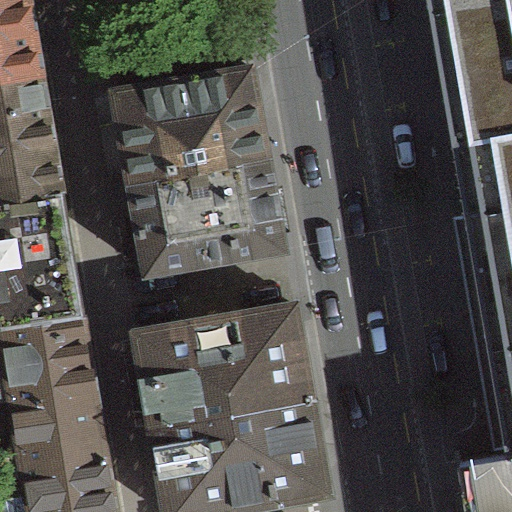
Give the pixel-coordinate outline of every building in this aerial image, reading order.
[(44,0),(0,0),(0,81),(57,71),(44,0)] [(511,0),(429,0),(443,97),(511,87),(511,0)] [(270,65),(124,87),(151,266),(297,244),(270,65)] [(0,81),(0,195),(76,183),(57,71),(0,81)] [(491,423),(511,420),(511,87),(443,97),(465,208),(453,213),(476,340),(491,423)] [(97,308),(76,183),(0,195),(0,259),(11,323),(97,308)] [(312,300),(144,325),(171,509),(340,483),(332,432),(318,342),(312,300)] [(32,463),(118,448),(99,340),(13,355),(32,463)] [(469,511),(511,511),(511,420),(491,423),(455,430),(469,511)] [(118,448),(32,463),(39,511),(129,511),(127,499),(118,448)]
